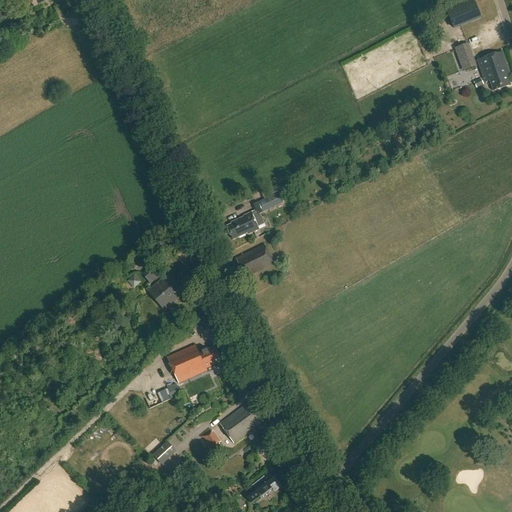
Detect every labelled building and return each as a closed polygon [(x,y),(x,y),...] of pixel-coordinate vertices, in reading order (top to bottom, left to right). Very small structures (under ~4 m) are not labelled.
[(473,0),(464,0),(446,8),(454,30),(481,19),(473,0)] [(4,2),(0,4),(0,20),(11,15),(4,2)] [(475,67),(467,45),(457,48),(466,71),(475,67)] [(510,75),(502,53),(478,61),(485,83),(490,82),(493,92),(511,87),(507,76),(510,75)] [(481,79),(474,82),(477,88),(484,85),(481,79)] [(283,203),(278,192),(276,187),(261,194),(269,210),(283,203)] [(258,216),(264,214),(259,202),(253,204),(258,216)] [(259,230),(251,213),(244,217),(245,218),(231,224),(232,225),(227,227),(233,239),(248,232),(248,234),(259,230)] [(275,264),(265,245),(236,260),(243,274),(249,271),(252,276),(275,264)] [(140,278),(148,287),(160,276),(152,267),(140,278)] [(128,282),(134,289),(141,283),(135,276),(128,282)] [(175,286),(167,276),(149,292),(165,311),(192,288),(183,278),(175,286)] [(197,346),(168,359),(179,384),(207,371),(207,369),(223,362),(216,347),(200,354),(197,346)] [(177,384),(167,389),(172,400),(182,395),(177,384)] [(236,445),(265,424),(263,421),(265,419),(252,402),(221,425),(236,445)] [(200,437),(212,453),(221,447),(219,444),(221,442),(213,432),(212,433),(210,430),(200,437)] [(168,442),(153,456),(162,466),(177,452),(168,442)] [(283,487),(279,482),(280,482),(275,474),(267,480),(266,478),(254,487),(255,488),(245,495),(251,503),(261,496),(262,498),(273,490),(275,492),(283,487)]
